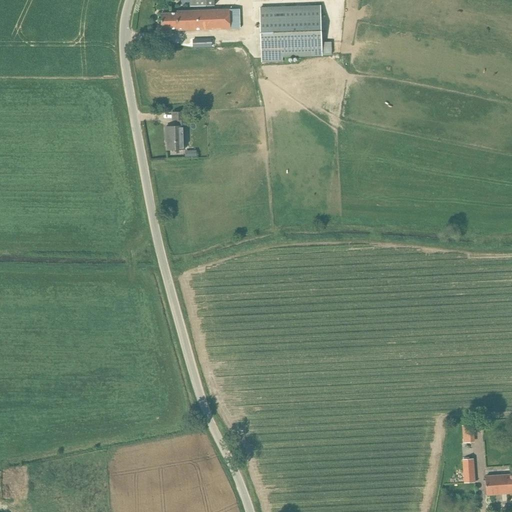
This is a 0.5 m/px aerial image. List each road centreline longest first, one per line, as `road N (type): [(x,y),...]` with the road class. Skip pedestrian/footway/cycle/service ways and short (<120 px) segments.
road 1 (unclassified): [(249,511),(203,404),(137,160),(120,42),(125,0)]
road 2 (track): [(511,249),(281,240),(164,269)]
road 3 (track): [(0,264),(164,269)]
